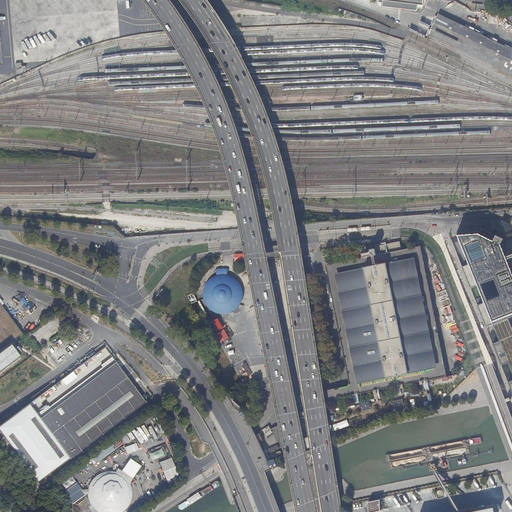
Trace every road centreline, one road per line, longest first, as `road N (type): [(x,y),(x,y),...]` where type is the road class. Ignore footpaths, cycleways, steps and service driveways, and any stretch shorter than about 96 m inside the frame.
road 1 (trunk): [(156,0),(188,43),(232,156),(306,511)]
road 2 (trunk): [(331,511),(270,159),(231,61),(192,0)]
road 3 (residential): [(432,220),(167,238),(135,248)]
road 4 (primary): [(188,364),(221,411),(267,511)]
road 5 (residential): [(160,400),(43,481)]
road 6 (primary): [(117,294),(0,245)]
